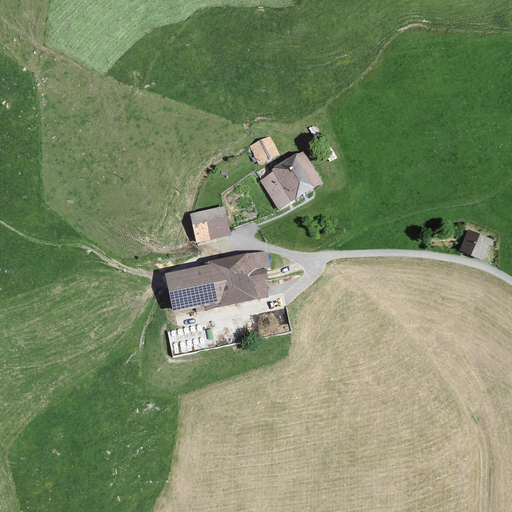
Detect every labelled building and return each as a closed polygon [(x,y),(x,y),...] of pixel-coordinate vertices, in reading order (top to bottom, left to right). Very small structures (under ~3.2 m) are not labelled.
[(275,155),(266,138),(247,147),(255,165),(275,155)] [(318,185),(301,153),(268,171),(269,174),(258,180),(274,210),(318,185)] [(224,237),(217,210),(185,218),(192,245),(224,237)] [(488,240),(465,230),(456,252),(479,262),(488,240)] [(266,271),(262,253),(201,265),(202,268),(158,277),(166,315),(210,306),(211,310),(265,299),(259,272),(266,271)]
